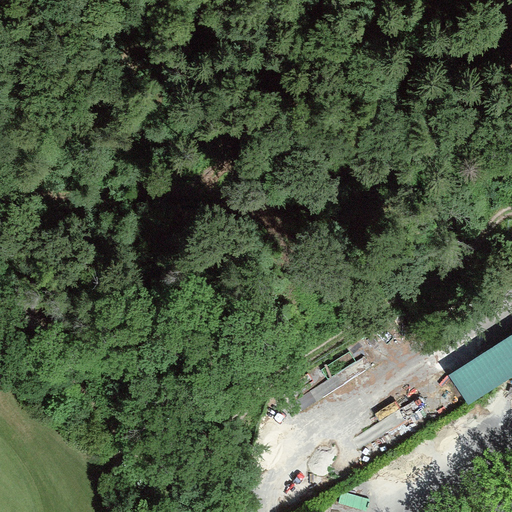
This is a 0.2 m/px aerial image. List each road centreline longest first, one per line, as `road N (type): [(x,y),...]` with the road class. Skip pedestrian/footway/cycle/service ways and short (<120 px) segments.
road 1 (track): [(511,221),(263,387),(181,489)]
road 2 (track): [(0,289),(200,511)]
